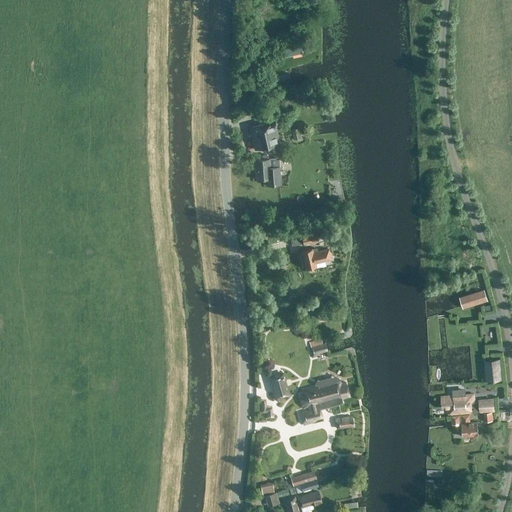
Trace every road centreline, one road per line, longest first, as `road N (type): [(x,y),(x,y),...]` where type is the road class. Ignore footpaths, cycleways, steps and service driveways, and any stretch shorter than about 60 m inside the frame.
road 1 (tertiary): [(234,511),(244,378),(224,146),(224,0)]
road 2 (unclassified): [(511,380),(494,279),(441,104),(446,0)]
